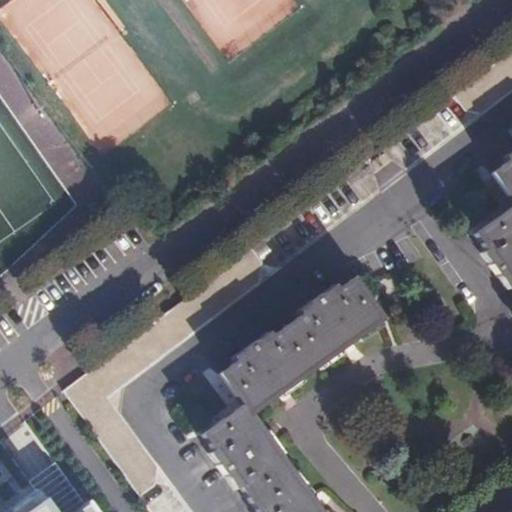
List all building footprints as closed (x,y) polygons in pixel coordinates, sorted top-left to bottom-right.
[(511,48),(451,96),(470,120),(511,88),(511,48)] [(472,234),(511,289),(511,156),(489,174),(511,205),(472,234)] [(248,249),(62,390),(138,496),(163,478),(104,396),(266,274),(248,249)] [(201,436),(254,511),(315,511),(248,416),(378,322),(349,280),(219,375),(241,406),(201,436)] [(88,511),(86,509),(82,511),(50,511),(36,492),(7,511),(88,511)]
